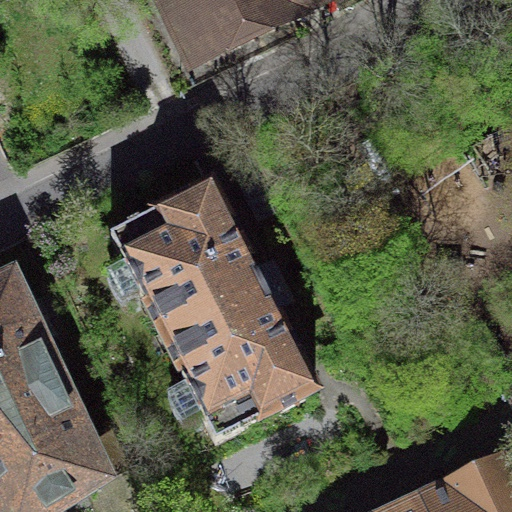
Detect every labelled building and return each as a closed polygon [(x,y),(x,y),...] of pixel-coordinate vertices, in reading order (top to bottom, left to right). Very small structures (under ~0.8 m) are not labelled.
[(168,0),(193,54),(308,0),(168,0)] [(165,342),(264,292),(238,240),(212,188),(110,240),(144,307),(146,306),(165,342)] [(69,418),(9,289),(0,293),(0,511),(41,511),(56,500),(128,467),(98,405),(69,418)] [(290,343),(264,292),(165,342),(183,379),(181,380),(215,447),(317,395),(290,343)] [(452,491),(424,504),(427,511),(511,511),(511,489),(501,467),(452,490),(452,491)]
